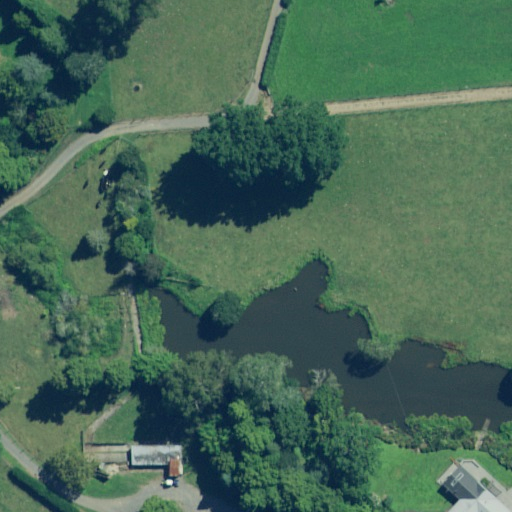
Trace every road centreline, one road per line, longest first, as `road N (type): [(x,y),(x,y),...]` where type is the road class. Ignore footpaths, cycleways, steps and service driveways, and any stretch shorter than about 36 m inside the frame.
road 1 (track): [(0,209),(112,126),(393,109),(511,93)]
road 2 (track): [(103,511),(0,414)]
